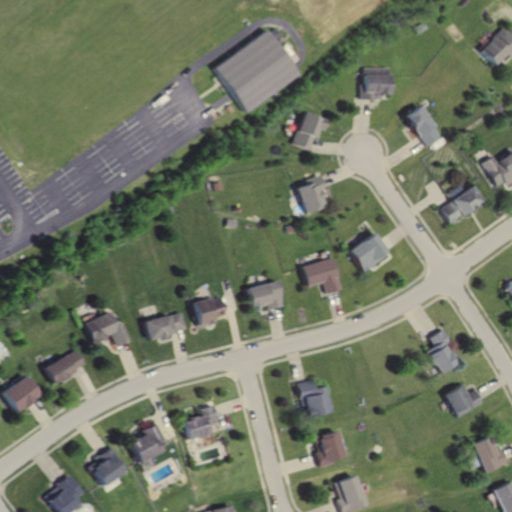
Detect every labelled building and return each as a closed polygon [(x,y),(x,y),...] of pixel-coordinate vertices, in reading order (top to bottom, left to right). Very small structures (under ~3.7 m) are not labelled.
[(210,68),(221,83),(242,111),(297,71),(265,28),(210,68)] [(511,36),(504,28),(481,50),(494,64),(506,53),(509,57),(511,54),(511,36)] [(358,81),(359,100),(363,100),(378,100),(378,96),(389,96),(389,75),(361,75),(362,81),(358,81)] [(419,103),(403,115),(423,140),(427,146),(440,136),(433,127),(436,125),(419,103)] [(301,110),(289,143),(307,149),(309,143),(311,136),(317,138),(324,118),(301,110)] [(511,154),(499,163),(495,157),(484,164),(498,184),(505,180),(508,184),(511,181),(511,154)] [(319,176),(293,185),(303,214),(324,207),(319,190),(323,189),(321,184),(319,176)] [(474,185),(449,203),(441,209),(452,224),(485,200),(474,185)] [(371,230),(346,248),(362,270),(387,252),(382,246),(371,230)] [(298,265),(303,285),(319,281),(322,293),(332,290),(339,288),(330,257),(298,265)] [(243,286),(248,306),(263,302),(265,309),(271,307),(279,305),(274,280),(243,286)] [(189,299),(194,325),(214,321),(213,316),(225,314),(223,305),(220,293),(189,299)] [(141,317),(145,338),(169,333),(168,329),(175,328),(181,327),(178,310),(141,317)] [(107,312),(83,323),(92,341),(106,335),(111,347),(120,343),(128,339),(119,318),(111,321),(107,312)] [(440,330),(433,334),(425,340),(428,346),(420,351),(436,377),(456,364),(446,348),(450,345),(440,330)] [(72,348),(41,368),(52,385),(71,373),(68,370),(75,365),(81,362),(72,348)] [(22,376),(0,391),(0,395),(12,412),(29,399),(35,395),(22,376)] [(321,380),(302,385),(292,388),(295,401),(298,400),(302,417),(328,411),(321,380)] [(459,382),(440,394),(453,417),(482,399),(480,395),(473,386),(465,391),(459,382)] [(210,403),(191,410),(193,415),(178,420),(186,442),(213,432),(209,422),(216,419),(213,410),(210,403)] [(154,420),(137,429),(140,434),(124,444),(136,463),(159,450),(154,441),(163,436),(161,432),(154,420)] [(309,437),(315,456),(317,465),(332,461),(330,456),(341,453),(335,430),(309,437)] [(489,434),(470,443),(474,451),(462,456),(468,469),(478,464),(484,476),(509,465),(504,454),(500,446),(495,448),(489,434)] [(106,445),(101,448),(94,453),(97,458),(85,466),(98,486),(122,471),(106,445)] [(65,473),(59,479),(51,485),(55,490),(43,499),(53,511),(63,511),(77,501),(74,497),(80,492),(65,473)] [(351,474),(330,483),(335,495),(331,497),(334,504),(337,511),(343,511),(363,504),(351,474)] [(511,511),(511,482),(510,479),(490,489),(501,511),(511,511)] [(231,511),(228,502),(208,509),(208,511),(231,511)]
